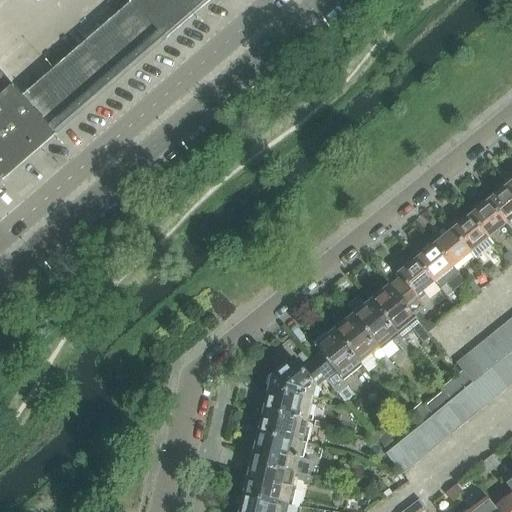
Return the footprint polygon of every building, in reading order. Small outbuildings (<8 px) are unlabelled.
[(55,135),(210,1),(209,0),(135,0),(134,2),(23,97),(9,82),(0,71),(0,178),(2,181),(55,135)] [(511,195),(506,188),(488,202),(505,224),(507,226),(511,221),(511,195)] [(487,238),(505,224),(488,202),(470,217),(487,238)] [(470,217),(452,232),(469,253),(474,259),(492,244),(487,238),(470,217)] [(451,267),(469,253),(452,232),(434,246),(451,267)] [(451,267),(434,246),(416,261),(433,282),(439,290),(458,276),(451,267)] [(422,291),(433,282),(416,261),(398,276),(400,279),(389,287),(417,321),(427,334),(436,327),(430,320),(426,323),(418,313),(425,307),(420,301),(426,296),(422,291)] [(492,282),(502,274),(494,265),(485,273),(492,282)] [(492,282),(485,273),(467,287),(475,296),(492,282)] [(431,338),(427,334),(417,321),(389,287),(382,293),(380,290),(369,299),(372,302),(370,303),(399,336),(410,326),(414,332),(417,330),(427,342),(431,338)] [(457,311),(463,306),(455,296),(449,301),(457,311)] [(379,351),(399,336),(370,303),(364,308),(361,305),(351,314),(353,317),(352,318),(379,351)] [(394,369),(379,351),(352,318),(345,323),(343,320),(332,329),(335,331),(333,333),(361,366),(375,355),(389,373),(394,369)] [(511,338),(511,318),(502,326),(511,338)] [(509,354),(511,351),(511,338),(502,326),(493,334),(509,354)] [(361,366),(333,333),(326,338),(324,335),(314,344),(316,347),(314,348),(319,354),(309,363),(325,382),(331,390),(333,389),(338,395),(348,387),(343,381),(361,366)] [(500,361),(509,354),(493,334),(484,341),(500,361)] [(407,356),(412,352),(403,341),(398,345),(407,356)] [(490,369),(500,361),(484,341),(474,349),(490,369)] [(480,377),(490,369),(474,349),(464,357),(480,377)] [(511,376),(511,357),(509,354),(500,361),(511,376)] [(471,385),(480,377),(464,357),(455,365),(471,385)] [(325,382),(309,363),(300,370),(293,361),(273,377),(268,378),(266,386),(269,388),(269,389),(311,399),(314,386),(317,389),(325,382)] [(506,389),(511,384),(511,376),(500,361),(490,369),(506,389)] [(497,397),(506,389),(490,369),(480,377),(497,397)] [(487,405),(497,397),(480,377),(471,385),(487,405)] [(441,388),(451,401),(461,393),(462,392),(452,380),(441,388)] [(477,413),(487,405),(471,385),(461,393),(477,413)] [(305,422),(311,399),(269,389),(267,397),(263,399),(261,407),(264,410),(264,412),(305,422)] [(467,421),(477,413),(461,393),(451,401),(467,421)] [(435,400),(426,408),(432,416),(442,409),(435,400)] [(458,428),(467,421),(451,401),(442,409),(458,428)] [(421,426),(422,425),(432,417),(421,404),(410,413),(421,426)] [(448,436),(458,428),(442,409),(432,416),(432,417),(448,436)] [(300,444),(305,422),(264,412),(262,420),(258,421),(256,429),(259,433),(259,434),(300,444)] [(399,417),(390,424),(401,438),(410,431),(399,417)] [(448,436),(432,417),(422,425),(439,444),(448,436)] [(315,423),(313,429),(324,432),(325,425),(315,423)] [(428,453),(439,444),(422,425),(421,426),(412,433),(428,453)] [(419,460),(428,453),(412,433),(403,441),(419,460)] [(294,471),(300,444),(259,434),(258,435),(254,437),(253,445),(255,447),(251,465),(309,479),(311,473),(299,470),(299,472),(294,471)] [(386,435),(379,442),(388,453),(396,447),(386,435)] [(410,468),(419,460),(403,441),(394,448),(410,468)] [(402,475),(410,468),(394,448),(385,455),(402,475)] [(493,470),(499,466),(492,457),(486,461),(493,470)] [(488,474),(493,470),(486,461),(481,465),(488,474)] [(308,484),(309,479),(251,465),(247,482),(243,484),(241,492),(244,494),(244,496),(286,506),(292,479),(297,480),(297,481),(308,484)] [(457,499),(463,495),(456,486),(450,490),(457,499)] [(388,489),(382,494),(385,498),(391,493),(388,489)] [(453,503),(457,499),(450,490),(445,494),(453,503)] [(495,511),(511,511),(511,494),(493,509),(495,511)] [(284,511),(286,506),(244,496),(244,497),(240,499),(238,506),(241,510),(240,511),(284,511)] [(422,511),(426,510),(419,501),(403,511),(422,511)]
